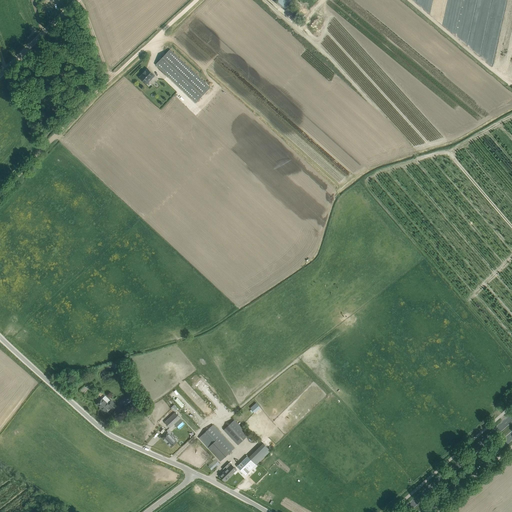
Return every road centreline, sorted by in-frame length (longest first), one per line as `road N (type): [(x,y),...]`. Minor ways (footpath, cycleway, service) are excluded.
road 1 (track): [(196,0),(0,195)]
road 2 (unclassified): [(194,472),(107,433),(0,337)]
road 3 (primary): [(511,418),(404,511)]
road 4 (track): [(32,0),(75,115)]
